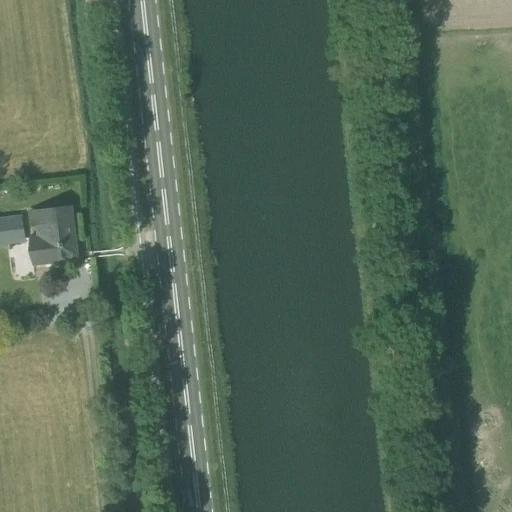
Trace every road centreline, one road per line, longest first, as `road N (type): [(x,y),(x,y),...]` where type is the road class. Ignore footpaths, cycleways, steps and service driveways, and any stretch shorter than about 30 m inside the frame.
road 1 (unclassified): [(411,511),(350,0)]
road 2 (primary): [(198,511),(142,0)]
